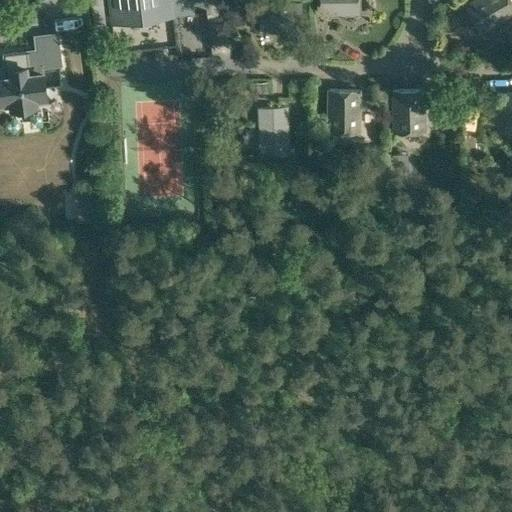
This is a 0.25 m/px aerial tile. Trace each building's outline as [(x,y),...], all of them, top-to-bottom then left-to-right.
[(108,0),(111,22),(173,14),(171,0),(108,0)] [(263,0),(264,27),(305,27),(305,0),(263,0)] [(319,0),(319,9),(362,9),(362,0),(319,0)] [(511,0),(468,0),(467,0),(482,28),(511,11),(511,0)] [(11,76),(0,77),(0,96),(1,106),(11,105),(11,108),(36,105),(36,102),(46,100),(43,72),(41,72),(41,66),(60,63),(56,33),(36,36),(38,54),(30,55),(29,50),(4,53),(6,70),(10,69),(11,76)] [(198,76),(157,78),(159,136),(200,134),(198,76)] [(328,89),(328,131),(358,131),(358,89),(328,89)] [(422,89),(390,91),(392,131),(423,130),(422,89)] [(289,151),(287,105),(257,106),(259,153),(289,151)]
